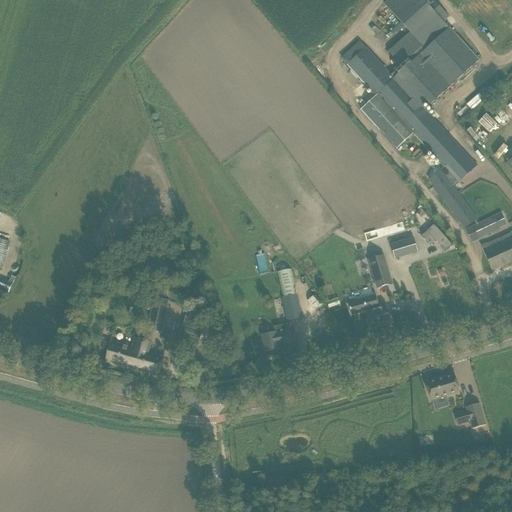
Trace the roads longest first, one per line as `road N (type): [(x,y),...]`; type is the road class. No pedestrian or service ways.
road 1 (tertiary): [(511,325),(335,377),(209,398)]
road 2 (tertiary): [(209,398),(152,396),(0,356)]
